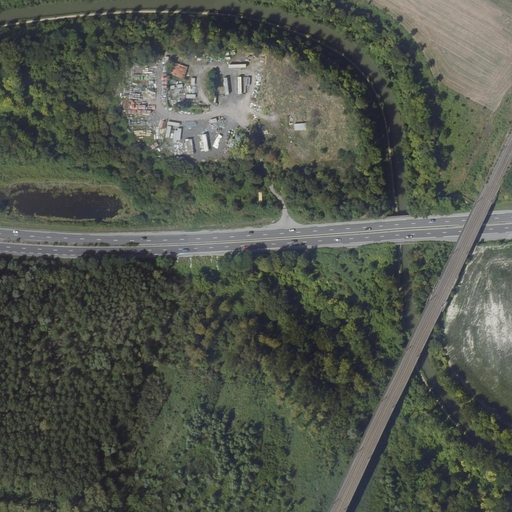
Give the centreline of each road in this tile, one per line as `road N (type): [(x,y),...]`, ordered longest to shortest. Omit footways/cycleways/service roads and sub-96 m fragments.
road 1 (trunk): [(511,217),(145,240),(0,232)]
road 2 (trunk): [(40,249),(149,251),(511,227)]
road 3 (track): [(296,232),(241,117)]
